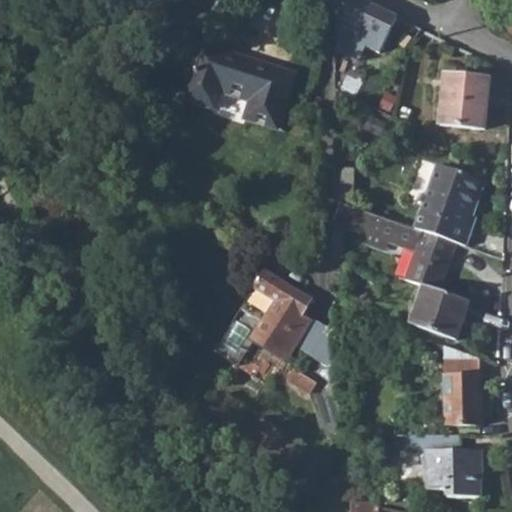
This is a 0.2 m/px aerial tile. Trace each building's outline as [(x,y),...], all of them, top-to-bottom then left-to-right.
[(137,0),(158,10),(164,0),(137,0)] [(360,0),(336,0),(336,56),(359,66),(373,36),(385,42),(396,17),(360,0)] [(248,122),(278,132),(295,76),(203,46),(186,103),(217,112),(224,94),(254,104),(248,122)] [(444,126),(489,129),(493,79),(448,77),(444,126)] [(438,163),(417,228),(459,243),(468,246),(479,216),(471,213),(484,178),(438,163)] [(426,288),(441,293),(459,243),(417,228),(344,202),(337,222),(348,227),(365,234),(389,242),(417,253),(407,281),(426,288)] [(348,261),(348,227),(337,222),(337,257),(348,261)] [(385,251),(389,242),(365,234),(362,243),(385,251)] [(254,336),(288,358),(296,346),(325,365),(338,364),(336,334),(312,318),(310,321),(302,316),(314,299),(266,270),(256,289),(276,301),(254,336)] [(441,293),(426,288),(412,326),(459,342),(473,303),(441,293)] [(448,350),(449,427),(483,427),(482,361),(448,350)] [(449,499),(483,499),(484,453),(463,452),(464,437),(409,436),(411,453),(431,453),(431,491),(449,492),(449,499)] [(408,490),(408,504),(418,505),(418,489),(408,490)] [(347,498),(349,511),(374,511),(375,506),(375,501),(347,498)]
